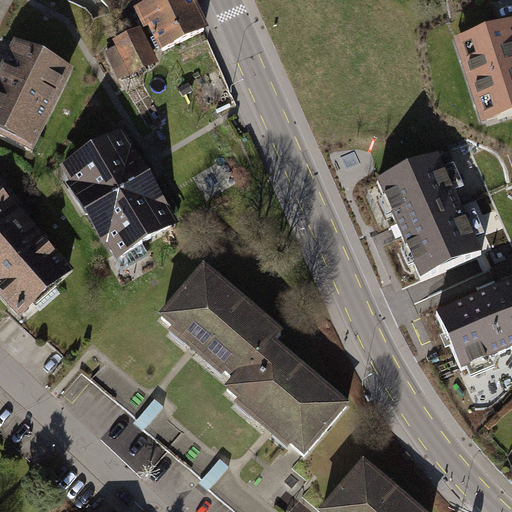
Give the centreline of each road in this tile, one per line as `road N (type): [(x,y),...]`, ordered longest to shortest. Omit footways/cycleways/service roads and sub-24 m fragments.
road 1 (tertiary): [(496,511),(405,402),(223,0)]
road 2 (residential): [(148,511),(0,377)]
